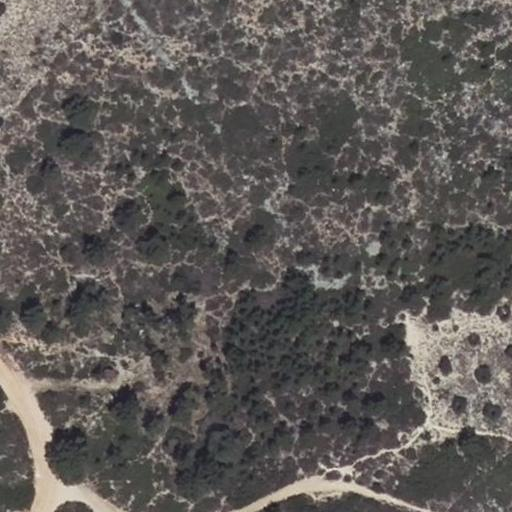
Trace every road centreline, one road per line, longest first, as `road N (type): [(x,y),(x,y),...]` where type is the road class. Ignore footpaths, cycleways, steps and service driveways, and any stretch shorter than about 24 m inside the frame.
road 1 (track): [(236,511),(300,482),(421,511)]
road 2 (track): [(0,367),(51,443),(56,486),(39,511)]
